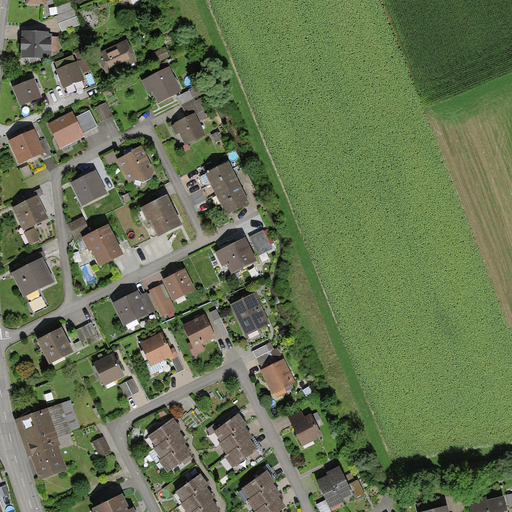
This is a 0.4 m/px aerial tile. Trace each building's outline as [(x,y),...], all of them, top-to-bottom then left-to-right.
[(75,17),(70,3),(55,8),(58,15),(54,17),(57,24),(75,17)] [(51,34),(25,32),(23,56),(49,58),(51,34)] [(138,63),(129,42),(100,54),(109,75),(138,63)] [(76,63),(58,71),(64,87),(83,79),(76,63)] [(170,68),(141,80),(146,92),(154,88),(159,99),(180,90),(170,68)] [(33,81),(13,89),(20,107),(40,99),(33,81)] [(106,104),(94,110),(100,121),(111,116),(106,104)] [(73,115),(50,125),(60,147),(83,137),(73,115)] [(204,135),(194,115),(172,127),(176,135),(182,132),(188,143),(204,135)] [(35,132),(11,142),(21,165),(45,154),(35,132)] [(143,148),(119,161),(131,182),(138,179),(142,186),(159,176),(143,148)] [(228,160),(206,172),(226,213),(249,202),(228,160)] [(95,173),(73,184),(83,205),(106,194),(95,173)] [(169,196),(144,209),(150,221),(153,219),(161,235),(183,225),(169,196)] [(47,218),(37,198),(13,210),(23,230),(47,218)] [(82,219),(68,225),(74,238),(88,231),(82,219)] [(123,256),(108,228),(84,240),(90,252),(94,250),(102,267),(123,256)] [(33,231),(25,235),(28,244),(37,240),(33,231)] [(246,240),(218,255),(224,267),(231,264),(234,271),(257,260),(246,240)] [(44,260),(14,275),(25,297),(55,282),(44,260)] [(185,270),(164,281),(174,300),(195,290),(185,270)] [(162,287),(149,293),(161,316),(174,310),(162,287)] [(140,293),(116,304),(126,326),(150,315),(140,293)] [(255,295),(232,307),(247,336),(271,324),(255,295)] [(205,317),(185,327),(192,342),(187,344),(193,356),(205,351),(202,344),(214,338),(205,317)] [(221,320),(214,323),(221,338),(228,335),(221,320)] [(90,325),(74,332),(78,342),(95,335),(90,325)] [(63,330),(39,341),(50,365),(74,354),(63,330)] [(152,365),(169,357),(176,373),(184,369),(176,354),(173,356),(164,336),(143,346),(152,365)] [(276,356),(269,343),(253,351),(260,364),(276,356)] [(115,356),(96,365),(105,385),(124,376),(115,356)] [(284,362),(263,370),(272,393),(293,384),(284,362)] [(131,380),(119,386),(126,399),(137,393),(131,380)] [(68,403),(19,421),(41,480),(67,470),(55,438),(78,429),(68,403)] [(302,410),(288,416),(303,446),(322,437),(312,417),(306,419),(302,410)] [(238,415),(215,433),(222,442),(219,444),(228,456),(225,458),(233,469),(257,451),(249,441),(252,439),(244,429),(247,426),(238,415)] [(173,418),(149,437),(156,446),(153,448),(162,460),(159,462),(168,473),(192,455),(185,445),(188,443),(179,433),(183,430),(173,418)] [(103,439),(93,444),(100,458),(110,453),(103,439)] [(333,478),(319,484),(331,510),(345,504),(342,498),(353,493),(342,468),(331,473),(333,478)] [(267,471),(243,489),(250,498),(247,501),(256,511),(280,511),(286,507),(279,498),(281,496),(273,485),(276,483),(267,471)] [(201,474),(177,492),(184,501),(182,504),(188,511),(217,511),(220,510),(212,501),(215,499),(207,488),(210,486),(201,474)] [(132,511),(123,496),(96,510),(97,511),(132,511)] [(490,498),(470,504),(472,511),(509,511),(506,499),(491,503),(490,498)] [(432,502),(417,505),(419,511),(433,508),(432,502)]
